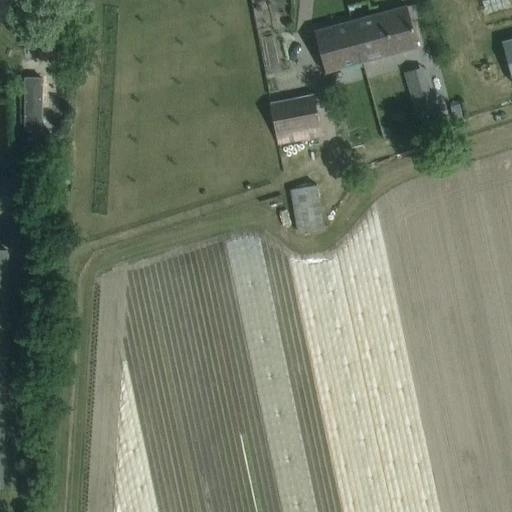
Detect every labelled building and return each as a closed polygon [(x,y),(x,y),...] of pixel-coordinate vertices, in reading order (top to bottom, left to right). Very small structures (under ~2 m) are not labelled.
[(351,20),(362,61),(417,46),(406,5),(351,20)] [(325,71),(362,61),(351,20),(314,31),(325,71)] [(64,57),(63,32),(37,34),(37,40),(38,48),(39,58),(64,57)] [(511,42),(502,45),(511,81),(511,42)] [(422,68),(432,101),(456,94),(446,61),(422,68)] [(321,136),(312,93),(269,102),(278,145),(321,136)] [(0,176),(0,214),(16,215),(17,177),(0,176)] [(289,189),(296,233),(323,228),(316,184),(289,189)]
